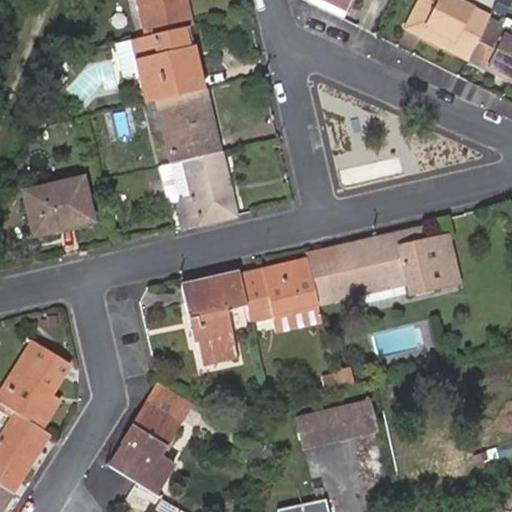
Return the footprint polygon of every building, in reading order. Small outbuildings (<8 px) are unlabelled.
[(138,0),(146,36),(179,29),(186,28),(190,27),(184,0),(138,0)] [(315,0),(344,14),(350,0),(315,0)] [(486,23),(489,18),(453,0),(421,0),(406,30),(440,47),(445,37),(472,51),(486,23)] [(511,21),(505,18),(499,29),(511,36),(511,21)] [(466,61),(511,84),(511,36),(499,29),(486,23),(472,51),(466,61)] [(186,28),(179,29),(186,60),(193,59),(186,28)] [(146,36),(111,44),(118,77),(133,73),(142,71),(149,104),(155,102),(200,92),(193,59),(186,60),(179,29),(146,36)] [(440,47),(466,61),(472,51),(445,37),(440,47)] [(140,106),(149,104),(142,71),(133,73),(140,106)] [(215,155),(200,92),(155,102),(169,165),(215,155)] [(232,218),(218,154),(215,155),(169,165),(157,168),(171,231),(232,218)] [(88,217),(79,178),(21,192),(30,234),(46,231),(45,226),(88,217)] [(415,233),(394,237),(397,251),(418,246),(415,233)] [(370,242),(379,282),(402,277),(403,282),(405,291),(449,282),(441,242),(418,246),(397,251),(394,237),(370,242)] [(311,297),(379,282),(370,242),(336,250),(339,264),(305,271),(311,297)] [(308,256),(302,257),(305,271),(339,264),(336,250),(330,251),(332,260),(310,264),(308,256)] [(305,271),(302,257),(257,267),(263,295),(268,317),(314,307),(312,302),(311,297),(305,271)] [(234,272),(241,300),(263,295),(257,267),(234,272)] [(223,309),(242,305),(241,300),(234,272),(234,270),(176,283),(189,344),(193,343),(197,359),(233,351),(223,309)] [(379,282),(380,287),(403,282),(402,277),(379,282)] [(312,302),(380,287),(379,282),(311,297),(312,302)] [(34,346),(24,340),(6,367),(17,374),(34,346)] [(0,377),(0,405),(12,414),(32,426),(52,396),(45,391),(62,364),(34,346),(17,374),(6,367),(0,377)] [(235,359),(233,351),(197,359),(199,367),(235,359)] [(189,406),(153,385),(142,403),(177,425),(189,406)] [(369,401),(296,418),(303,448),(376,430),(369,401)] [(130,483),(152,497),(171,466),(157,457),(177,425),(142,403),(119,440),(122,443),(107,467),(130,483)] [(0,433),(0,489),(4,492),(41,432),(32,426),(12,414),(0,433)] [(275,457),(246,439),(236,455),(265,473),(275,457)] [(319,511),(316,496),(265,509),(265,511),(319,511)] [(148,511),(175,511),(156,500),(148,511)]
